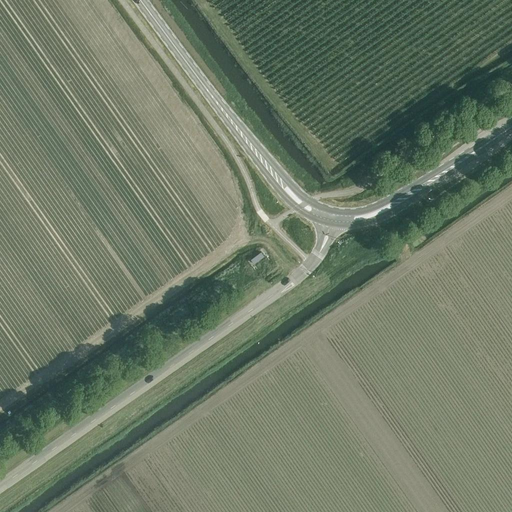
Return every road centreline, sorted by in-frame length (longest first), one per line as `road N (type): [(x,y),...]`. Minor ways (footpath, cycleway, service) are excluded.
road 1 (unclassified): [(0,489),(312,263),(330,225)]
road 2 (secondary): [(168,38),(295,208),(330,225)]
road 3 (secondary): [(332,213),(306,202),(168,38)]
road 4 (secondary): [(330,225),(379,220),(446,171)]
road 5 (secondary): [(446,171),(376,207),(332,213)]
